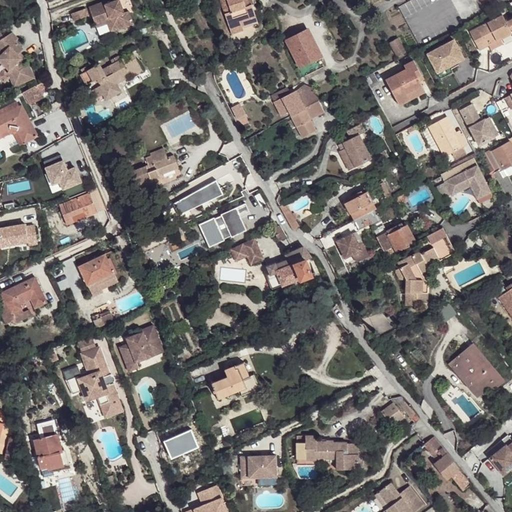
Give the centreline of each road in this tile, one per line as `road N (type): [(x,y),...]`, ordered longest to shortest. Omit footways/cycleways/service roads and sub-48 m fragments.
road 1 (residential): [(209,83),(289,232),(317,245),(361,340),(499,511)]
road 2 (track): [(76,289),(60,253),(115,226),(59,83)]
road 3 (unknown): [(421,414),(387,445),(373,476),(298,511)]
road 4 (unknown): [(255,441),(394,380)]
road 5 (unclassified): [(390,129),(511,66)]
